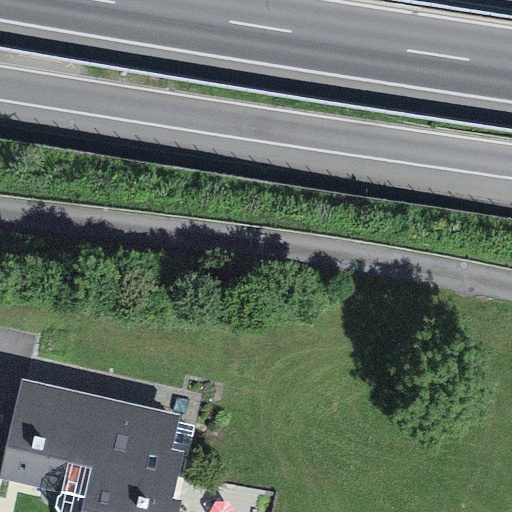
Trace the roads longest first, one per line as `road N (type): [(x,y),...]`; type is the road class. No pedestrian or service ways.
road 1 (motorway): [(0,82),(511,161)]
road 2 (motorway): [(97,0),(511,66)]
